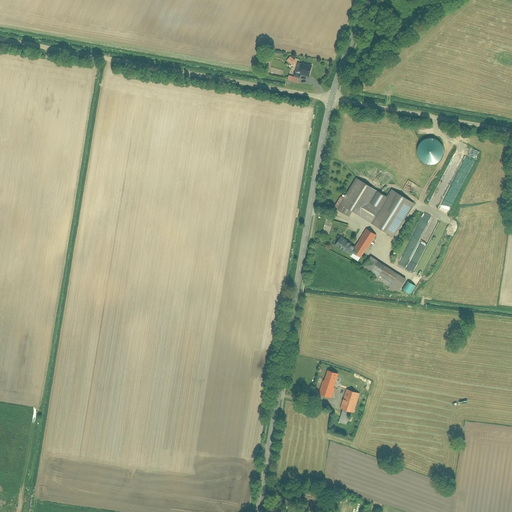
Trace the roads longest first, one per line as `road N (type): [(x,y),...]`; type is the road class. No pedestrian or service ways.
road 1 (tertiary): [(331,99),(259,511)]
road 2 (residential): [(331,99),(0,39)]
road 3 (unclassified): [(511,130),(331,99)]
